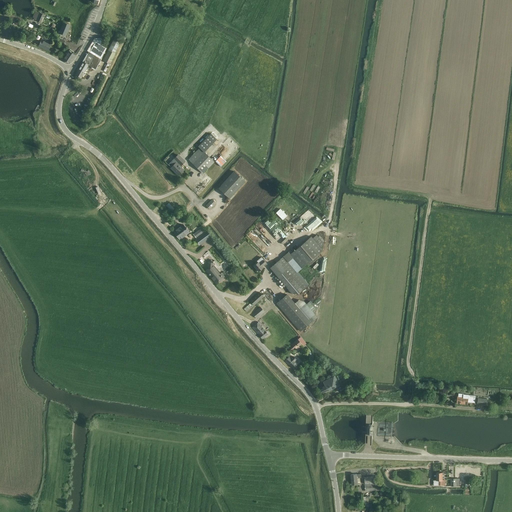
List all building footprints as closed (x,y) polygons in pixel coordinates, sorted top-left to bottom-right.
[(36,21),(42,23),(45,15),(40,12),(39,13),(35,11),(33,17),(34,18),(34,19),(36,20),(36,21)] [(66,36),(70,25),(63,22),(59,33),(66,36)] [(103,71),(106,72),(110,64),(115,53),(121,40),(115,37),(103,61),(107,63),(103,71)] [(38,46),(48,51),(51,44),(48,43),(49,41),(42,38),(38,46)] [(75,74),(81,78),(89,65),(95,68),(100,59),(106,48),(102,45),(102,38),(96,38),(96,42),(90,52),(89,52),(83,61),(75,74)] [(64,58),(70,62),(75,55),(72,54),(74,52),(70,49),(69,51),(64,58)] [(188,159),(203,174),(215,162),(204,152),(217,139),(210,133),(198,146),(199,148),(188,159)] [(174,159),(169,164),(172,167),(171,168),(179,175),(184,170),(179,166),(180,164),(181,165),(185,161),(178,155),(174,159)] [(220,156),(215,161),(221,166),(226,161),(220,156)] [(246,181),(234,171),(218,189),(229,199),(246,181)] [(211,200),(206,206),(209,209),(215,203),(211,200)] [(280,208),(275,213),(283,220),(287,215),(280,208)] [(172,223),(182,215),(178,210),(175,212),(176,213),(169,219),(172,223)] [(174,232),(176,236),(186,228),(183,224),(174,232)] [(176,236),(179,239),(189,232),(186,228),(176,236)] [(196,238),(202,233),(199,230),(193,234),(196,238)] [(207,231),(195,239),(199,245),(211,237),(207,231)] [(264,250),(269,246),(252,231),(250,233),(252,235),(250,237),(255,241),(255,242),(264,250)] [(270,268),(292,294),(294,292),(296,295),(309,284),(298,272),(323,250),(320,248),(325,244),(317,235),(313,238),(311,236),(290,254),(288,252),(270,268)] [(223,277),(224,277),(224,276),(226,275),(208,252),(202,257),(207,263),(206,265),(209,269),(206,272),(216,283),(223,277)] [(253,266),(258,272),(263,268),(262,267),(266,263),(261,257),(257,261),(258,262),(253,266)] [(244,309),(246,312),(264,296),(259,292),(249,301),(251,302),(244,309)] [(276,303),(300,332),(317,317),(313,312),(317,309),(310,301),(306,304),(304,301),(298,300),(295,303),(287,294),(276,303)] [(256,318),(264,311),(260,307),(252,314),(256,318)] [(259,335),(262,339),(268,334),(264,330),(258,323),(252,328),(259,335)] [(306,343),(300,337),(288,348),(289,349),(288,350),(290,352),(293,349),(295,348),(297,350),(299,347),(299,346),(300,345),(302,347),(306,343)] [(285,361),(293,369),(297,365),(295,362),(297,360),(293,356),(290,358),(289,357),(285,361)] [(317,389),(320,395),(328,391),(337,386),(339,386),(335,376),(323,382),(324,385),(317,389)] [(356,390),(362,393),(364,388),(359,385),(356,390)] [(464,394),(459,393),(458,395),(458,396),(458,397),(457,403),(468,403),(468,402),(475,403),(476,396),(469,395),(464,394)] [(439,482),(439,485),(445,485),(445,480),(443,480),(443,472),(436,472),(436,480),(437,480),(437,482),(439,482)] [(351,475),(352,485),(358,484),(357,478),(362,477),(361,474),(357,474),(351,475)] [(365,485),(365,492),(379,491),(379,484),(376,484),(376,483),(378,483),(377,476),(364,477),(365,484),(373,484),(365,485)]
